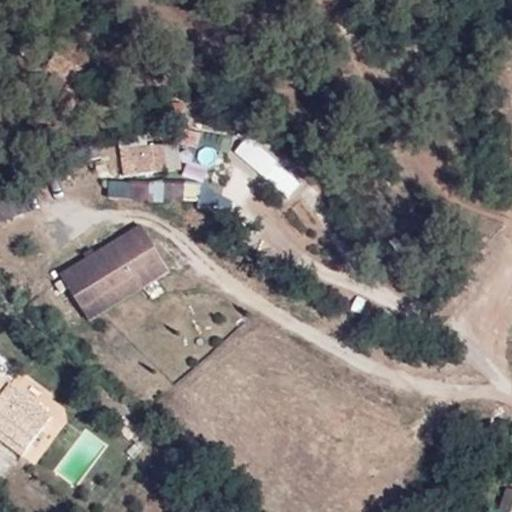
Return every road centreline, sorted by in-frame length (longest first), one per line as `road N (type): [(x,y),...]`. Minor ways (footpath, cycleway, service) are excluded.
road 1 (unclassified): [(511,393),(418,386),(185,260)]
road 2 (track): [(509,391),(459,331),(336,279),(284,247),(230,189)]
